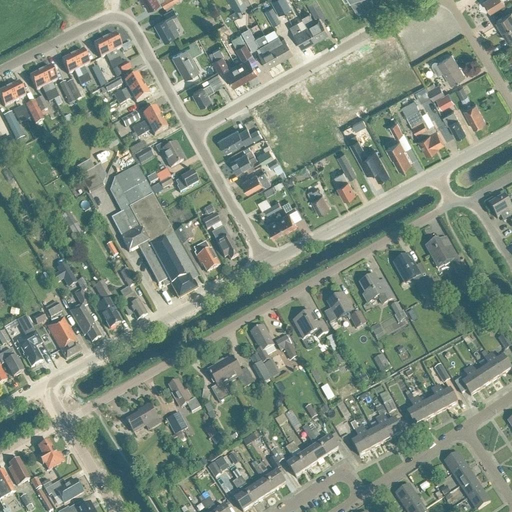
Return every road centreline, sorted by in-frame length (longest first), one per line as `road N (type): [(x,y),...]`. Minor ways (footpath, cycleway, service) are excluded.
road 1 (unclassified): [(65,422),(453,202)]
road 2 (residential): [(192,132),(427,0)]
road 3 (residential): [(0,71),(117,17),(129,24),(192,132)]
road 4 (tertiary): [(51,391),(60,377),(263,267)]
road 5 (tertiary): [(263,267),(436,173)]
road 6 (unclassified): [(263,267),(192,132)]
road 7 (residential): [(357,498),(465,430)]
road 8 (residential): [(446,0),(511,103)]
